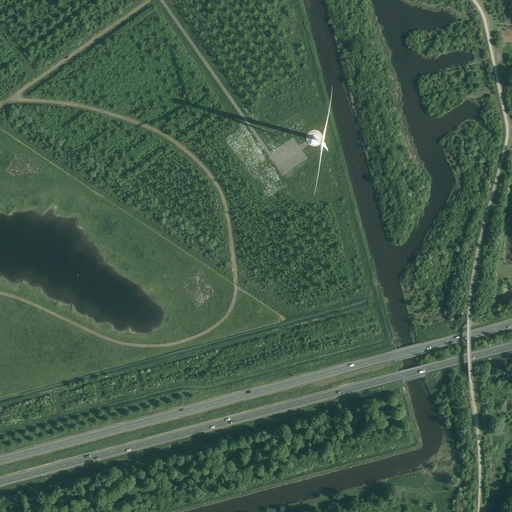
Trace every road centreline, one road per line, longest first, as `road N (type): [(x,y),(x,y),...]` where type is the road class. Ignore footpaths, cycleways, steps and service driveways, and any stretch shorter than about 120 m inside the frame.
road 1 (trunk): [(511,324),(0,461)]
road 2 (trunk): [(0,482),(511,346)]
